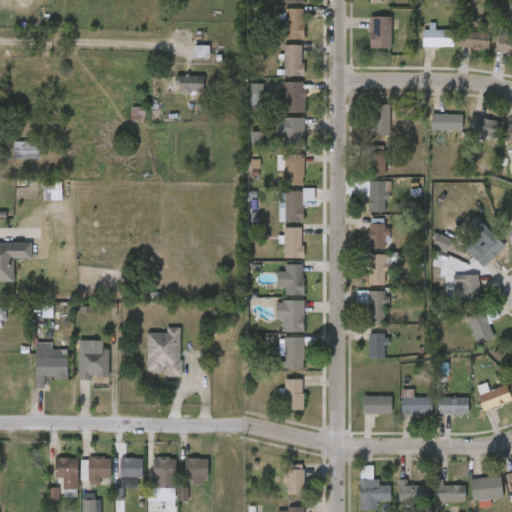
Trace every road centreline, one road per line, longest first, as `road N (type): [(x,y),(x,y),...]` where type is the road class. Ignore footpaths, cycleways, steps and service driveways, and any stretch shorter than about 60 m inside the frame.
road 1 (residential): [(0,423),(251,426),(339,446),(511,440)]
road 2 (residential): [(340,0),(338,511)]
road 3 (residential): [(511,91),(340,81)]
